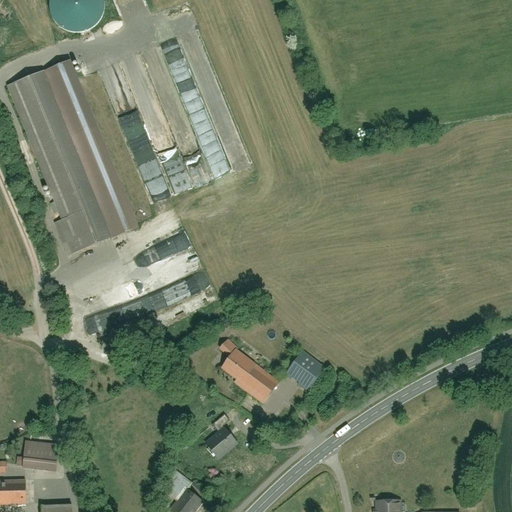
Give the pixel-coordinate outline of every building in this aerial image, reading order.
[(80,253),(115,239),(74,135),(49,73),(8,89),(62,223),(55,226),(68,258),(80,253)] [(141,229),(100,125),(74,135),(115,239),(141,229)] [(111,331),(101,350),(118,358),(128,340),(111,331)] [(236,352),(222,371),(264,403),(279,384),(236,352)] [(303,353),(286,376),(308,392),(325,369),(303,353)] [(224,415),(209,427),(215,434),(230,421),(224,415)] [(225,429),(206,447),(221,462),(239,444),(225,429)] [(26,443),(25,460),(16,459),(15,466),(24,467),(24,469),(58,472),(60,446),(26,443)] [(177,474),(163,494),(178,504),(191,484),(177,474)] [(0,511),(0,507),(29,507),(29,479),(0,479),(0,511)] [(177,511),(196,511),(203,502),(190,493),(177,511)] [(377,503),(377,511),(401,511),(401,502),(377,503)]
